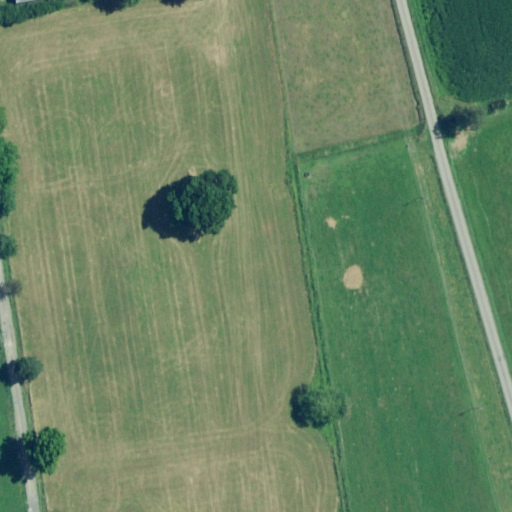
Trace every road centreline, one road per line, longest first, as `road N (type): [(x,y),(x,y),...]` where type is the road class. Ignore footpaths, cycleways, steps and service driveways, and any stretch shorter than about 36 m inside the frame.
road 1 (unknown): [(511,416),(400,0)]
road 2 (unknown): [(35,511),(0,278)]
